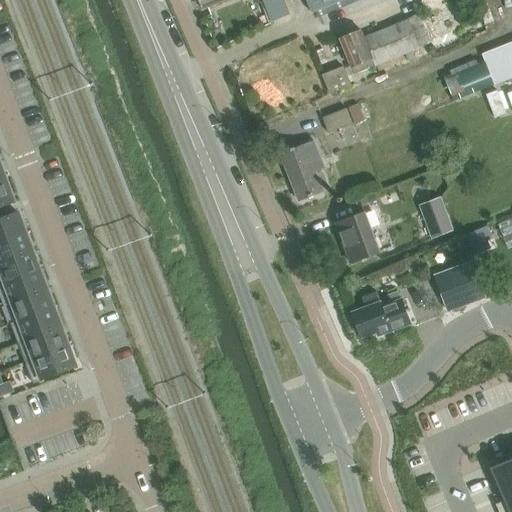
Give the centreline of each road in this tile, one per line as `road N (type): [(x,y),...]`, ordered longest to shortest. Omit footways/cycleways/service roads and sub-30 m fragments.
road 1 (residential): [(132,454),(0,93)]
road 2 (secondary): [(139,0),(239,245)]
road 3 (residential): [(329,417),(408,382),(469,326),(511,312)]
road 4 (secondary): [(329,417),(265,273),(239,245)]
road 5 (secondary): [(239,245),(240,280),(293,431)]
road 6 (residential): [(0,502),(132,454)]
